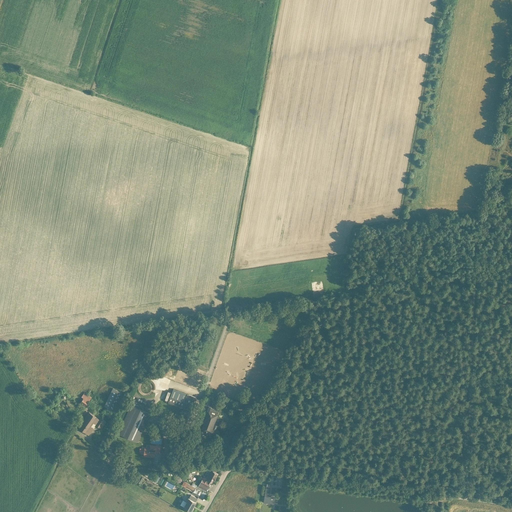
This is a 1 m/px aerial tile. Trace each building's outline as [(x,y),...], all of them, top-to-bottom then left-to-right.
[(124,394),(116,390),(106,409),(115,413),(124,394)] [(170,395),(168,399),(188,408),(194,396),(187,392),(185,396),(177,392),(175,397),(170,395)] [(93,399),(86,395),(80,404),(87,408),(93,399)] [(135,444),(149,414),(129,405),(115,435),(135,444)] [(104,410),(101,415),(113,422),(116,416),(104,410)] [(87,436),(99,419),(88,411),(76,428),(87,436)] [(200,431),(211,435),(217,415),(207,411),(200,431)] [(142,456),(154,456),(155,446),(143,446),(142,456)] [(209,490),(217,474),(207,469),(199,484),(209,490)] [(168,478),(193,493),(195,489),(170,474),(168,478)] [(263,502),(273,503),(275,487),(265,485),(263,502)] [(190,511),(197,500),(190,495),(182,507),(190,511)]
